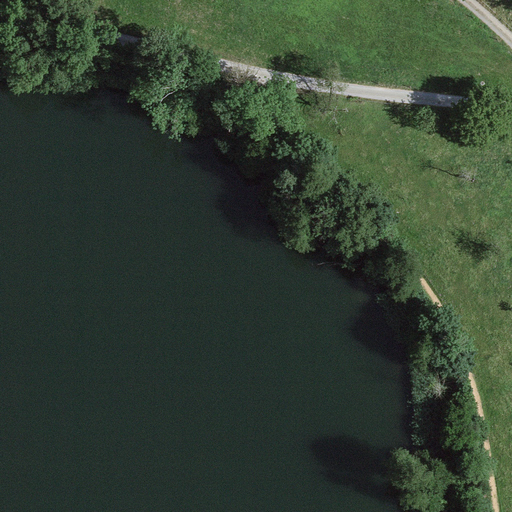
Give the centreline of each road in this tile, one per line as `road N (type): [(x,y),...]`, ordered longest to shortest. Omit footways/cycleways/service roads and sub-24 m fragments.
road 1 (track): [(0,24),(100,37),(265,78)]
road 2 (track): [(265,78),(511,111)]
